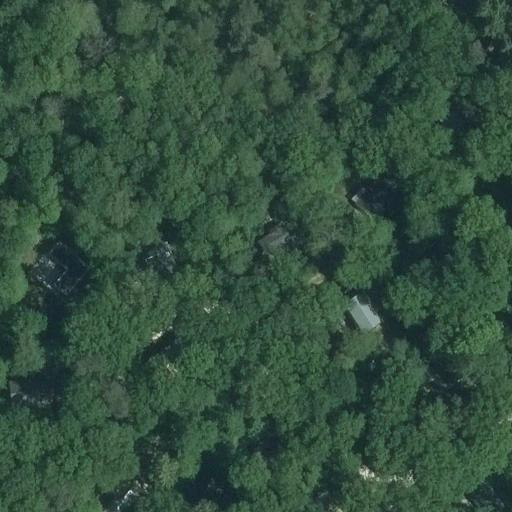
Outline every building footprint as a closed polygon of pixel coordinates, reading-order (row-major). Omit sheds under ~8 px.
[(442,130),(455,159),(458,166),(473,160),(458,124),(457,124),(453,114),(438,120),(442,130)] [(372,224),(400,192),(382,176),(354,208),(372,224)] [(306,246),(301,239),(291,223),(261,242),(271,257),(283,250),(288,258),(306,246)] [(467,259),(486,260),(486,242),(459,241),(459,246),(446,246),(446,269),(468,269),(467,259)] [(88,272),(58,245),(47,257),(65,273),(52,288),(64,299),(88,272)] [(155,287),(179,277),(167,245),(154,250),(158,258),(145,263),(155,287)] [(380,325),(356,288),(336,301),(360,338),(380,325)] [(139,360),(149,376),(163,366),(167,372),(183,361),(168,339),(152,349),(153,351),(139,360)] [(427,387),(439,378),(450,392),(466,380),(451,360),(450,360),(442,350),(428,360),(426,357),(414,366),(417,370),(415,372),(427,387)] [(12,411),(53,407),(48,379),(9,384),(12,411)] [(283,428),(255,450),(273,472),(300,451),(283,428)] [(480,475),(460,492),(478,511),(499,511),(507,505),(480,475)] [(186,502),(196,507),(206,511),(208,509),(213,511),(221,493),(218,491),(220,488),(201,480),(198,486),(195,484),(186,502)] [(125,482),(112,499),(115,501),(106,511),(126,511),(136,500),(134,498),(139,493),(125,482)] [(331,490),(300,511),(327,511),(340,503),(331,490)]
